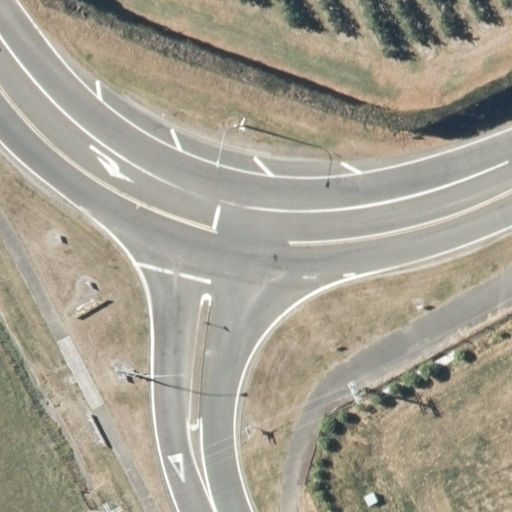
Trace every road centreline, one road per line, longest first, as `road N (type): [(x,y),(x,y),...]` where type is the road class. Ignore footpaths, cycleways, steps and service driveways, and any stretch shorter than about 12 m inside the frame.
road 1 (secondary): [(220,238),(374,237),(511,190)]
road 2 (unclassified): [(222,511),(194,455),(191,383),(204,286),(220,238)]
road 3 (secondary): [(0,89),(77,171),(220,238)]
